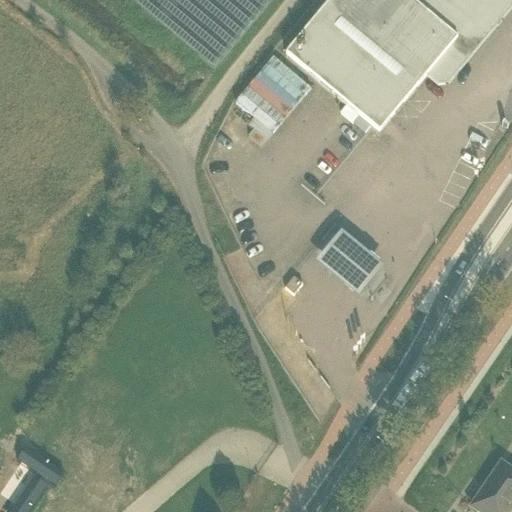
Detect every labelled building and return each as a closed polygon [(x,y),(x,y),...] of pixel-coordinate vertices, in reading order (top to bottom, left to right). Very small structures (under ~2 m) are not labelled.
[(128,0),(214,71),(273,0),(128,0)] [(346,108),(359,118),(379,135),(430,74),(440,81),(450,81),(511,6),(511,0),(332,0),(285,57),(346,108)] [(269,143),(309,84),(271,58),(237,107),(253,119),(247,128),(269,143)] [(352,126),(359,118),(346,108),(340,115),(352,126)] [(361,264),(336,244),(311,275),(334,294),(354,309),(379,279),(361,264)] [(302,286),(294,279),(285,290),(294,297),(302,286)] [(17,463),(36,476),(12,511),(30,511),(49,484),(55,488),(64,475),(26,450),(17,463)] [(477,511),(476,511),(508,511),(511,507),(511,474),(501,467),(481,497),(485,500),(477,511)]
